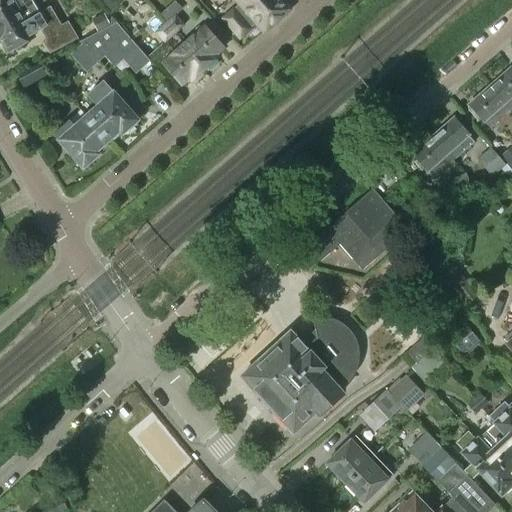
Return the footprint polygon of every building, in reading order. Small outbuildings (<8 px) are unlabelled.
[(0,0),(0,40),(7,53),(34,37),(32,34),(40,29),(46,39),(43,41),(49,53),(76,37),(66,21),(60,25),(48,6),(37,13),(30,0),(0,0)] [(237,0),(241,3),(234,9),(242,19),(262,0),(237,0)] [(262,0),(242,19),(250,28),(257,22),(264,30),(286,10),(277,0),(262,0)] [(222,20),(230,29),(242,19),(234,9),(222,20)] [(109,23),(103,14),(91,20),(97,30),(109,23)] [(175,14),(165,23),(175,35),(185,26),(175,14)] [(238,38),(250,28),(242,19),(230,29),(238,38)] [(79,42),(81,44),(97,63),(105,56),(114,68),(123,60),(135,75),(150,61),(116,23),(79,42)] [(175,35),(165,23),(155,32),(165,44),(175,35)] [(223,48),(204,27),(183,45),(204,69),(217,57),(216,55),(223,48)] [(97,63),(81,44),(70,55),(86,73),(97,63)] [(204,69),(183,45),(162,64),(181,85),(189,79),(190,81),(204,69)] [(18,77),(19,80),(23,88),(45,76),(40,65),(18,77)] [(511,71),(509,68),(489,87),(509,110),(511,108),(511,71)] [(97,106),(85,117),(106,141),(118,130),(121,134),(136,120),(102,82),(87,95),(97,106)] [(489,87),(468,105),(483,122),(484,121),(490,128),(509,110),(489,87)] [(106,141),(85,117),(74,127),(68,121),(53,134),(82,168),(97,155),(94,151),(106,141)] [(453,118),(432,136),(453,160),(473,142),(467,135),(468,135),(453,118)] [(453,160),(432,136),(412,154),(426,171),(427,170),(433,177),(453,160)] [(511,170),(511,147),(511,148),(501,158),(511,170)] [(489,179),(506,164),(491,148),(475,162),(489,179)] [(454,191),(469,185),(465,174),(449,179),(454,191)] [(415,179),(403,184),(413,205),(424,199),(415,179)] [(396,216),(371,189),(345,213),(348,217),(342,223),(338,218),(338,219),(318,236),(306,246),(320,262),(339,245),(361,271),(394,242),(382,228),(396,216)] [(477,297),(455,268),(443,276),(466,306),(477,297)] [(451,312),(443,301),(434,307),(442,318),(451,312)] [(313,318),(312,318),(315,330),(300,343),(290,332),(241,376),(293,433),(316,413),(318,415),(342,393),(337,388),(344,382),(346,384),(347,384),(344,381),(347,378),(349,376),(350,373),(352,370),(353,367),(354,364),(355,360),(355,357),(355,354),(355,351),(354,347),(353,344),(352,341),(350,338),(349,335),(346,333),(344,330),(342,328),(339,326),(336,324),(333,323),(330,322),(327,321),(323,321),(320,321),(317,321),(313,321),(313,318)] [(462,353),(468,347),(477,339),(457,318),(442,332),(462,353)] [(445,362),(431,348),(410,368),(423,382),(445,362)] [(388,391),(400,406),(405,412),(423,394),(405,375),(388,391)] [(400,406),(388,391),(385,389),(358,416),(373,432),(400,406)] [(473,399),(482,409),(488,403),(480,393),(473,399)] [(467,405),(475,414),(482,409),(473,399),(467,405)] [(511,407),(509,410),(508,410),(503,404),(490,417),(495,422),(494,423),(506,436),(504,439),(511,448),(511,407)] [(506,436),(494,423),(486,431),(498,444),(490,451),(500,462),(498,463),(511,477),(511,448),(504,439),(506,436)] [(422,466),(441,449),(420,426),(401,444),(422,466)] [(500,462),(490,451),(489,453),(477,440),(476,441),(467,432),(455,443),(463,452),(462,453),(500,494),(511,483),(511,477),(498,463),(500,462)] [(344,483),(373,455),(354,435),(325,463),(344,483)] [(466,475),(441,449),(422,466),(447,493),(466,475)] [(373,455),(344,483),(363,503),(392,474),(373,455)] [(435,511),(482,511),(492,503),(466,475),(447,493),(452,498),(443,507),(442,506),(435,511)] [(281,486),(282,485),(285,483),(280,478),(279,478),(277,481),(281,486)] [(430,511),(423,505),(429,499),(421,490),(414,496),(411,493),(391,511),(430,511)] [(214,511),(203,500),(190,511),(175,511),(163,500),(150,511),(214,511)]
